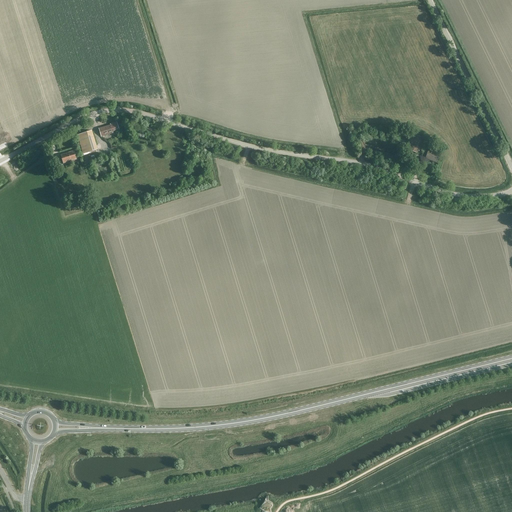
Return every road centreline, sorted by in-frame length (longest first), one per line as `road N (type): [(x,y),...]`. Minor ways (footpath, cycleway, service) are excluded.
road 1 (unclassified): [(0,161),(77,119),(120,109),(251,145),(359,162),(461,195),(511,191)]
road 2 (primary): [(97,427),(231,422),(511,357)]
road 3 (unclassified): [(511,169),(431,0)]
